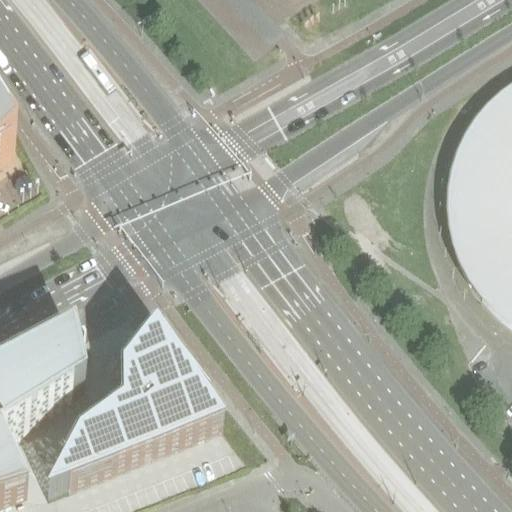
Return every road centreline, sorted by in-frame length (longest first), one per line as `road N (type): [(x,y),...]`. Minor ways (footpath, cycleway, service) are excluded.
road 1 (secondary): [(477,511),(386,410),(231,209)]
road 2 (tertiary): [(511,2),(208,176)]
road 3 (secondary): [(158,245),(375,511)]
road 4 (tertiary): [(231,209),(511,34)]
road 5 (secondary): [(208,176),(65,0)]
road 6 (secondary): [(0,32),(135,213)]
road 7 (secondary): [(0,330),(158,245)]
road 8 (secondary): [(135,213),(0,287)]
